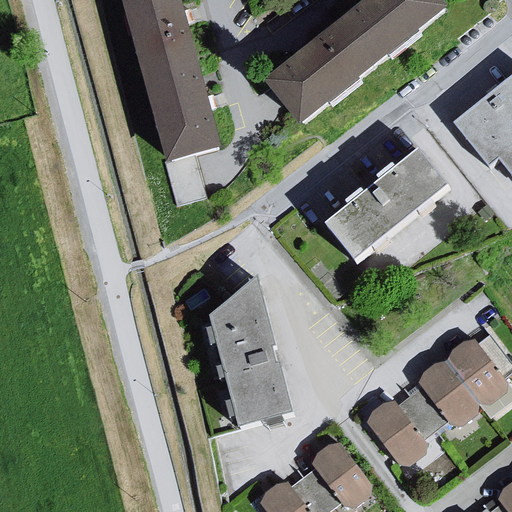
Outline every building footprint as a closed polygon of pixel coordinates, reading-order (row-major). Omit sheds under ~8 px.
[(181,0),(118,0),(166,172),(222,156),(181,0)] [(438,0),(376,0),(265,88),(300,132),(450,14),(438,0)] [(511,81),(453,128),(488,172),(499,164),(511,180),(511,81)] [(419,159),(328,233),(358,269),(449,196),(419,159)] [(259,285),(212,324),(239,436),(292,421),(259,285)] [(474,341),(448,361),(483,407),(509,388),(474,341)] [(445,362),(417,384),(452,430),(481,409),(445,362)] [(390,402),(364,421),(399,469),(425,450),(390,402)] [(337,449),(312,469),(345,511),(356,511),(375,497),(337,449)] [(511,511),(511,483),(491,499),(500,511),(511,511)] [(306,511),(286,486),(259,506),(263,511),(306,511)]
